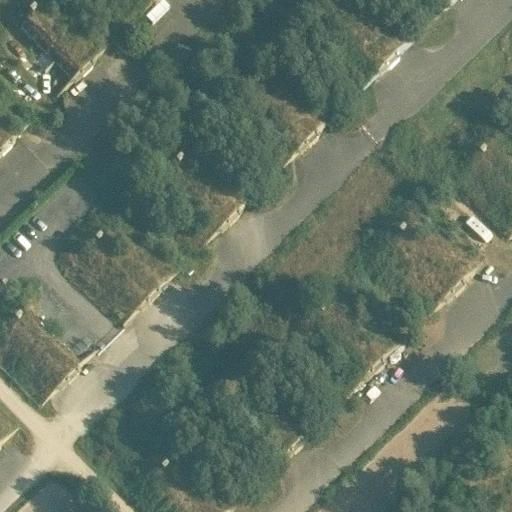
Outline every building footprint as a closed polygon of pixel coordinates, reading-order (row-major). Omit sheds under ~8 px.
[(402,54),(350,1),(329,23),(381,76),(402,54)] [(95,62),(43,9),(21,30),(74,84),(95,62)] [(34,81),(42,74),(9,39),(1,47),(34,81)] [(322,133),(270,80),(248,101),(300,154),(322,133)] [(0,155),(15,141),(0,125),(0,155)] [(511,166),(497,151),(475,172),(511,210),(511,166)] [(242,212),(190,159),(168,180),(220,233),(242,212)] [(468,282),(416,229),(395,251),(447,304),(468,282)] [(161,290),(109,237),(87,258),(139,312),(161,290)] [(388,361),(336,308),(314,329),(366,383),(388,361)] [(81,369),(29,316),(7,337),(59,390),(81,369)] [(307,440),(255,387),(234,408),(286,461),(307,440)] [(511,511),(511,488),(482,458),(460,479),(493,511),(511,511)] [(220,511),(175,465),(153,487),(177,511),(220,511)]
